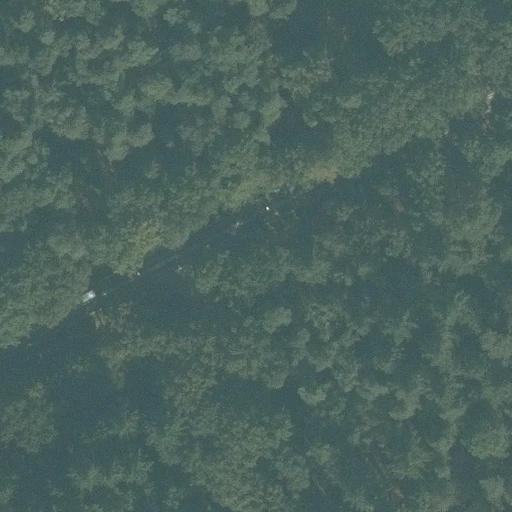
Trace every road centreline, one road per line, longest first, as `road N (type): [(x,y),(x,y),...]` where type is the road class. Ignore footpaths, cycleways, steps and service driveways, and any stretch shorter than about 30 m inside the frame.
road 1 (secondary): [(511,85),(0,347)]
road 2 (track): [(178,255),(298,511)]
